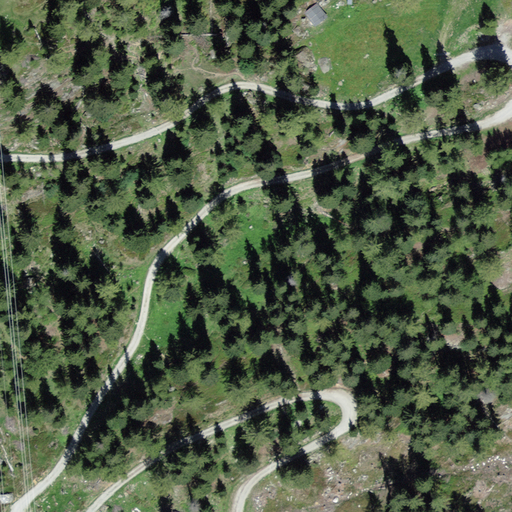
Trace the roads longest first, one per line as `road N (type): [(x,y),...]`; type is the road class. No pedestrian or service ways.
road 1 (track): [(15,511),(65,459),(134,340),(162,253),(218,197),(432,132),(485,125),(511,109)]
road 2 (track): [(511,58),(477,52),(346,106),(237,84),(165,126),(104,148),(0,157)]
road 3 (track): [(237,511),(243,490),(350,421),(348,400),(324,394),(285,400),(207,431),(133,472),(89,511)]
